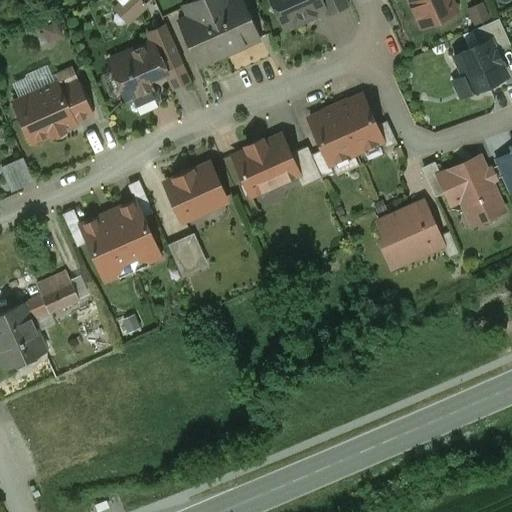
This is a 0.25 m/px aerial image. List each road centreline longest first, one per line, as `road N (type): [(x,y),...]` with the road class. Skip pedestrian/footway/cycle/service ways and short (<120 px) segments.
road 1 (residential): [(0,217),(369,52)]
road 2 (secondary): [(223,511),(511,388)]
road 3 (residential): [(369,52),(415,149),(511,117)]
